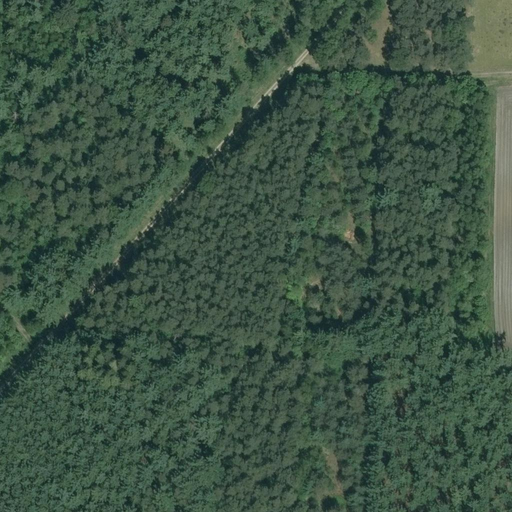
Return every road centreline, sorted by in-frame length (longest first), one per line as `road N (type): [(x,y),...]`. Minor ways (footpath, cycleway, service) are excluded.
road 1 (track): [(0,391),(350,0)]
road 2 (track): [(448,511),(442,363),(345,382),(345,418),(305,481),(306,511)]
road 3 (track): [(511,75),(365,70),(308,46)]
